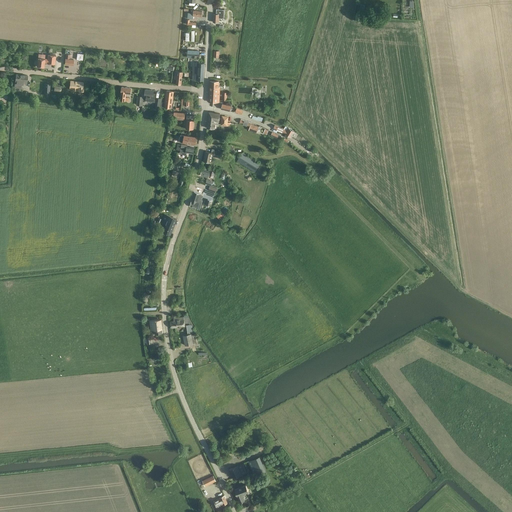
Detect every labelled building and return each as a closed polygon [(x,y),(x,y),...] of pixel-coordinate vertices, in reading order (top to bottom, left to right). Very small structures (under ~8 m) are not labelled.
[(188,16),(188,19),(193,20),(193,17),(193,16),(202,17),(202,11),(191,11),(191,13),(188,13),(187,15),(188,16)] [(219,14),(214,14),(213,22),(218,22),(218,18),(222,18),(222,14),(219,14)] [(189,33),(186,33),(185,41),(191,41),(194,41),(195,32),(194,31),(192,31),(191,31),(191,34),(189,34),(189,33)] [(38,54),(37,62),(37,67),(44,67),(44,62),(47,63),(47,64),(55,65),(56,55),(48,55),(48,59),(45,59),(45,58),(41,58),(42,54),(38,54)] [(66,54),(65,59),(65,64),(73,65),(73,60),(69,59),(70,55),(66,54)] [(194,70),(194,72),(204,72),(204,63),(197,63),(197,70),(194,70)] [(174,79),(176,79),(176,84),(181,85),(182,72),(175,71),(174,79)] [(203,81),(204,72),(194,72),(193,73),(197,74),(196,80),(203,81)] [(27,81),(27,76),(16,74),(14,87),(20,88),(21,84),(23,84),(24,81),(27,81)] [(70,81),(69,89),(72,89),(72,90),(73,90),(73,89),(78,90),(78,91),(83,92),(84,88),(83,87),(83,82),(70,81)] [(218,81),(215,81),(210,81),(209,102),(219,102),(219,88),(218,87),(218,81)] [(122,87),(121,92),(120,100),(128,101),(129,98),(125,97),(125,93),(130,93),(131,88),(122,87)] [(144,95),(143,97),(143,101),(147,101),(155,102),(155,94),(153,94),(154,90),(145,89),(145,95),(144,95)] [(167,91),(166,103),(163,102),(163,108),(173,109),(173,103),(171,103),(172,92),(167,91)] [(209,112),(207,128),(216,129),(216,125),(218,125),(220,114),(209,112)] [(186,128),(193,129),(194,116),(187,115),(186,128)] [(221,120),(220,125),(228,126),(228,122),(229,116),(222,115),(221,120)] [(241,119),(239,123),(249,126),(250,126),(249,130),(257,133),(259,127),(251,124),(251,123),(241,119)] [(275,129),(285,133),(284,133),(290,137),(291,137),(295,131),(288,128),(287,130),(282,128),(281,128),(275,125),(274,128),(276,128),(275,129)] [(178,135),(177,141),(180,141),(196,144),(197,137),(181,135),(181,136),(178,135)] [(176,150),(178,150),(179,148),(181,148),(180,151),(180,154),(186,155),(186,152),(193,154),(194,148),(187,146),(187,145),(177,143),(176,150)] [(205,151),(203,161),(208,162),(210,162),(212,156),(213,156),(214,150),(214,149),(212,149),(211,152),(210,152),(209,152),(205,151)] [(213,156),(220,158),(224,159),(225,152),(221,151),(214,150),(213,156)] [(237,161),(255,172),(260,163),(242,152),(237,161)] [(208,177),(209,176),(215,177),(216,171),(210,170),(208,170),(208,171),(202,169),(200,175),(208,177)] [(192,200),(190,206),(194,208),(198,209),(201,200),(202,196),(199,195),(199,194),(194,192),(191,200),(192,200)] [(163,232),(166,233),(170,235),(177,219),(165,214),(163,219),(159,218),(158,221),(166,225),(163,232)] [(184,317),(178,318),(174,318),(174,321),(170,322),(171,328),(185,326),(184,317)] [(156,334),(158,334),(163,333),(161,319),(150,320),(151,331),(156,330),(156,334)] [(185,345),(190,344),(197,343),(195,333),(192,327),(191,327),(190,327),(190,325),(187,326),(188,334),(183,335),(185,345)] [(248,461),(255,476),(266,471),(260,456),(248,461)] [(242,463),(229,469),(233,478),(247,473),(242,463)] [(213,476),(202,481),(205,487),(216,482),(213,476)] [(246,485),(234,490),(237,496),(238,496),(240,502),(249,499),(248,498),(247,498),(245,493),(249,491),(246,485)] [(209,486),(204,488),(209,501),(214,500),(209,486)] [(217,507),(227,503),(224,496),(214,500),(217,507)]
